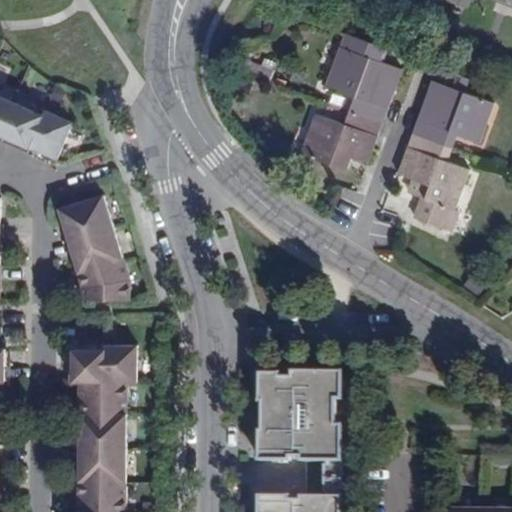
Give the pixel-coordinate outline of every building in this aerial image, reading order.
[(404,72),(379,63),(341,48),(326,89),(351,98),(347,110),(382,124),(387,111),(389,112),(404,72)] [(416,136),(452,149),(456,136),(481,145),(495,105),(459,92),(433,82),(418,123),(420,123),(416,136)] [(0,127),(11,101),(0,96),(0,127)] [(16,104),(11,101),(0,127),(0,134),(2,136),(16,104)] [(44,116),(16,104),(2,136),(32,148),(59,160),(75,123),(47,111),(44,116)] [(377,137),(382,124),(347,110),(342,124),(317,115),(302,155),(343,170),(348,157),(369,165),(379,137),(377,137)] [(32,148),(2,136),(0,141),(30,153),(32,148)] [(447,163),(452,149),(416,136),(411,149),(408,148),(399,176),(413,181),(420,184),(416,196),(422,199),(457,211),(471,172),(447,163)] [(420,184),(413,181),(408,193),(416,196),(420,184)] [(132,281),(126,261),(106,195),(61,209),(71,242),(81,274),(85,288),(85,300),(132,300),(132,281)] [(459,212),(457,211),(422,199),(414,220),(451,233),(459,212)] [(128,511),(129,483),(129,449),(129,414),(129,383),(140,383),(140,346),(107,346),(107,350),(76,350),(76,382),(82,382),(82,414),(81,448),(81,483),(80,511),(128,511)] [(343,511),(344,428),(338,428),(338,402),(344,402),(345,375),(295,374),(295,380),(282,380),(282,377),(263,376),(262,405),(265,404),(265,434),(262,434),(262,463),(266,463),(266,459),(304,459),(304,464),(330,464),(330,468),(327,468),(327,495),(329,495),(329,500),(304,499),(304,503),(292,503),(292,499),(261,499),(261,511),(343,511)]
